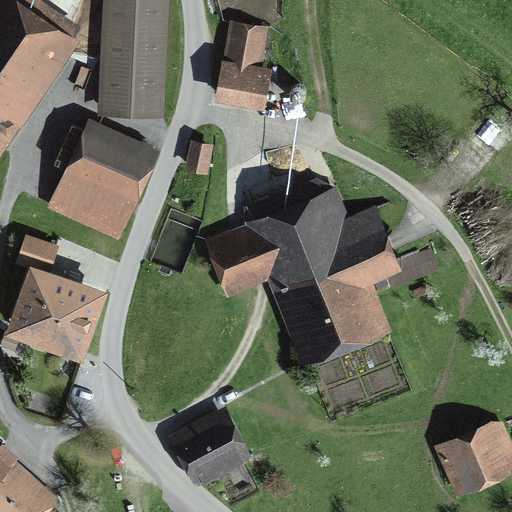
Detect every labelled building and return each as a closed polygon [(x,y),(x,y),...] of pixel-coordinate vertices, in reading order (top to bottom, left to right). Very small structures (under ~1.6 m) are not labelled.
[(0,0),(0,127),(71,24),(35,0),(0,0)] [(108,0),(103,108),(158,111),(163,0),(108,0)] [(266,69),(256,67),(263,29),(232,23),(220,94),(260,101),(266,69)] [(109,231),(147,155),(92,129),(55,206),(109,231)] [(207,144),(194,141),(189,164),(202,167),(207,144)] [(480,141),(448,170),(463,186),(495,157),(480,141)] [(278,265),(310,345),(373,320),(355,274),(387,262),(368,212),(335,225),(317,180),(253,205),(261,224),(216,241),(233,283),(278,265)] [(48,268),(56,244),(26,233),(17,257),(48,268)] [(394,279),(432,264),(425,247),(387,262),(394,279)] [(76,345),(95,294),(36,272),(17,324),(76,345)] [(220,414),(181,433),(202,473),(240,454),(220,414)] [(507,470),(511,468),(511,444),(501,422),(487,425),(451,442),(454,448),(443,453),(455,481),(502,459),(507,470)] [(0,511),(29,511),(42,497),(0,458),(0,511)]
